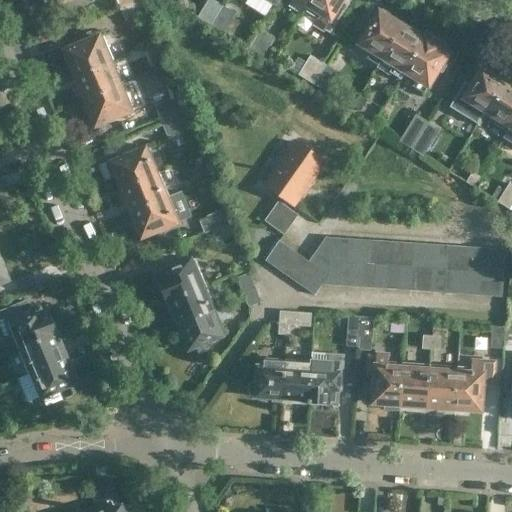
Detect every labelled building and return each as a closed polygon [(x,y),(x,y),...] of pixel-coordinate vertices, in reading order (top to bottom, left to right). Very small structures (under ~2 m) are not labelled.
[(44,0),(48,9),(64,2),(67,12),(94,1),(93,0),(44,0)] [(135,0),(117,7),(123,21),(144,13),(138,0),(135,0)] [(211,25),(222,6),(213,0),(208,0),(198,17),(211,25)] [(330,35),(341,15),(350,1),(348,0),(310,0),(308,5),(302,14),(315,22),(314,25),(330,35)] [(222,6),(211,25),(225,33),(236,14),(222,6)] [(383,58),(403,25),(380,11),(359,44),(372,51),(368,58),(379,65),(383,58)] [(426,40),(425,39),(403,25),(383,58),(394,65),(390,72),(401,79),(406,72),(405,72),(426,40)] [(261,30),(250,49),(264,57),(275,38),(261,30)] [(77,39),(80,45),(66,51),(76,76),(113,61),(103,36),(94,40),(91,34),(77,39)] [(405,72),(406,72),(416,79),(412,86),(424,93),(449,54),(441,49),(443,45),(428,35),(425,39),(426,40),(405,72)] [(149,56),(161,52),(157,43),(145,48),(149,56)] [(299,75),(314,85),(326,65),(311,56),(299,75)] [(124,85),(113,61),(76,76),(86,101),(124,85)] [(314,85),(329,94),(341,74),(326,65),(314,85)] [(486,117),(506,85),(482,70),(462,103),(486,117)] [(124,85),(86,101),(96,126),(134,110),(124,85)] [(509,132),(511,127),(511,88),(506,85),(486,117),(509,132)] [(159,120),(181,111),(175,97),(153,106),(159,120)] [(354,109),(361,113),(368,101),(361,97),(354,109)] [(181,111),(159,120),(166,137),(188,129),(181,111)] [(412,149),(429,122),(417,114),(400,141),(412,149)] [(429,122),(412,149),(424,156),(440,129),(429,122)] [(294,205),(325,161),(298,142),(267,185),(294,205)] [(122,188),(159,172),(149,148),(112,163),(122,188)] [(202,183),(213,178),(210,169),(199,174),(202,183)] [(159,172),(122,188),(132,212),(169,197),(159,172)] [(467,182),(475,187),(481,177),(473,172),(467,182)] [(510,209),(511,206),(511,182),(506,191),(498,202),(510,209)] [(492,198),(498,202),(506,191),(499,186),(492,198)] [(180,221),(169,197),(132,212),(143,237),(180,221)] [(272,211),(291,225),(298,216),(278,202),(272,211)] [(213,231),(232,223),(226,209),(207,217),(207,218),(199,221),(205,234),(213,231)] [(284,234),(291,225),(272,211),(265,221),(284,234)] [(232,223),(213,231),(218,243),(237,235),(232,223)] [(336,262),(338,238),(327,237),(317,252),(330,262),(336,262)] [(336,262),(341,263),(347,263),(349,239),(338,238),(336,262)] [(347,263),(352,263),(358,264),(360,240),(349,239),(347,263)] [(358,264),(363,264),(369,264),(370,240),(360,240),(358,264)] [(369,264),(376,265),(380,265),(381,241),(370,240),(369,264)] [(275,267),(289,248),(280,241),(265,260),(275,267)] [(380,265),(388,266),(391,266),(392,242),(381,241),(380,265)] [(391,266),(399,267),(402,267),(403,243),(392,242),(391,266)] [(402,267),(410,267),(413,268),(414,244),(403,243),(402,267)] [(413,268),(422,268),(424,268),(425,244),(414,244),(413,268)] [(424,268),(433,269),(435,269),(436,245),(425,244),(424,268)] [(436,245),(435,269),(446,270),(447,246),(436,245)] [(447,246),(446,270),(457,271),(459,247),(447,246)] [(459,247),(457,271),(468,271),(470,247),(459,247)] [(470,247),(468,271),(480,272),(481,248),(470,247)] [(284,274),(298,254),(289,248),(275,267),(284,274)] [(481,248),(480,272),(491,273),(493,249),(481,248)] [(493,249),(491,273),(502,274),(504,250),(493,249)] [(329,274),(330,262),(317,252),(309,263),(319,269),(328,276),(329,274)] [(166,301),(206,285),(196,259),(156,276),(166,301)] [(340,286),(341,263),(336,262),(330,262),(329,274),(328,276),(322,285),(340,286)] [(309,263),(296,282),(305,289),(319,269),(309,263)] [(341,263),(340,286),(351,287),(352,263),(347,263),(341,263)] [(352,263),(351,287),(362,288),(363,264),(358,264),(352,263)] [(363,264),(362,288),(375,289),(376,265),(369,264),(363,264)] [(376,265),(375,289),(386,290),(388,266),(380,265),(376,265)] [(388,266),(386,290),(397,291),(399,267),(391,266),(388,266)] [(399,267),(397,291),(409,291),(410,267),(402,267),(399,267)] [(410,267),(409,291),(420,292),(422,268),(413,268),(410,267)] [(422,268),(420,292),(432,293),(433,269),(424,268),(422,268)] [(314,295),(322,285),(328,276),(319,269),(305,289),(314,295)] [(433,269),(432,293),(444,294),(446,270),(435,269),(433,269)] [(446,270),(444,294),(455,295),(457,271),(446,270)] [(244,287),(256,282),(252,271),(239,276),(244,287)] [(457,271),(455,295),(467,295),(468,271),(457,271)] [(468,271),(467,295),(478,296),(480,272),(468,271)] [(480,272),(478,296),(489,297),(491,273),(480,272)] [(491,273),(489,297),(501,298),(502,274),(491,273)] [(256,282),(244,287),(251,305),(264,300),(256,282)] [(179,325),(217,309),(216,309),(206,285),(166,301),(167,302),(169,301),(179,325)] [(193,358),(206,352),(203,343),(227,333),(221,320),(235,314),(231,304),(216,309),(217,309),(179,325),(193,358)] [(18,348),(58,332),(48,306),(8,323),(18,348)] [(301,324),(302,310),(280,309),(278,332),(289,333),(289,323),(301,324)] [(302,310),(301,324),(311,324),(312,311),(302,310)] [(359,339),(360,317),(347,316),(346,338),(359,339)] [(360,317),(359,339),(372,339),(373,318),(360,317)] [(503,348),(505,327),(492,326),(490,347),(503,348)] [(58,332),(18,348),(29,373),(66,357),(57,334),(59,334),(58,332)] [(430,349),(431,335),(422,334),(421,348),(430,349)] [(431,335),(430,349),(440,349),(441,335),(431,335)] [(342,392),(344,355),(326,354),(325,362),(312,361),(309,404),(334,405),(335,392),(342,392)] [(400,405),(403,367),(388,366),(388,356),(376,355),(373,403),(400,405)] [(80,391),(66,357),(29,373),(39,398),(63,387),(67,396),(80,391)] [(283,398),(285,359),(258,357),(257,381),(255,381),(253,381),(252,381),(250,382),(249,383),(249,384),(248,385),(248,387),(248,388),(248,389),(248,390),(248,391),(249,392),(250,393),(251,394),(252,395),(253,395),(254,396),(256,396),(283,398)] [(285,359),(283,398),(293,398),(295,403),(309,404),(312,361),(285,359)] [(456,366),(456,371),(453,409),(480,411),(482,386),(492,386),(494,362),(472,361),(471,367),(456,366)] [(403,367),(400,405),(427,407),(430,365),(417,364),(417,368),(403,367)] [(441,366),(430,365),(427,407),(453,409),(456,371),(441,370),(441,366)] [(119,507),(111,487),(94,495),(99,507),(86,511),(126,511),(125,508),(122,509),(121,506),(119,507)]
